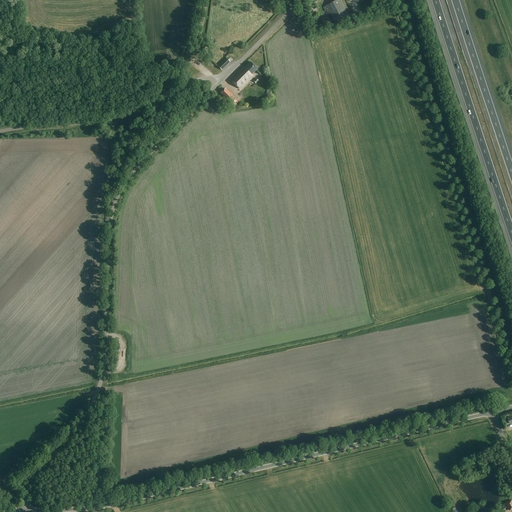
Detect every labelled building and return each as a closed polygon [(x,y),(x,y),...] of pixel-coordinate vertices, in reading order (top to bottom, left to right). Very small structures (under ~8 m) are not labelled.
[(349,16),(341,0),(336,0),(326,5),(334,23),(349,16)] [(260,27),(247,39),(250,42),(263,30),(260,27)] [(226,58),(218,66),(222,70),(230,62),(226,58)] [(230,79),(240,89),(253,75),(252,74),(258,68),(249,61),(240,70),(239,69),(230,79)] [(220,93),(221,93),(234,107),(239,102),(226,88),(220,93)]
